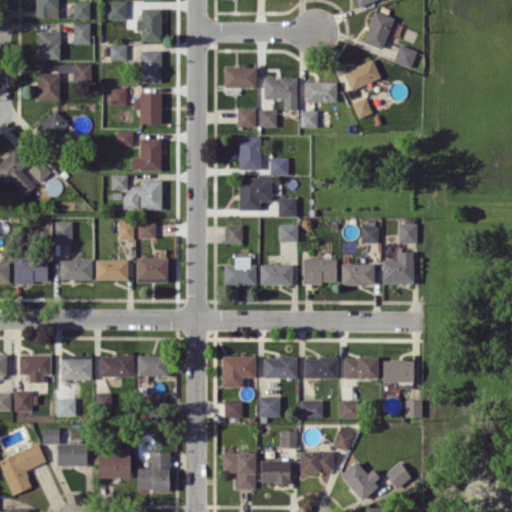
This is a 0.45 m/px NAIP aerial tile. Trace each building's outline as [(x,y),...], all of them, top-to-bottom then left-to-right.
[(35,0),(36,16),(57,16),(57,0),(35,0)] [(89,18),(89,0),(73,0),(73,17),(89,18)] [(125,0),(107,0),(107,18),(125,18),(125,0)] [(161,8),(141,7),(141,18),(135,18),(135,29),(140,29),(140,39),(160,40),(161,8)] [(381,48),(393,17),(374,9),(362,40),(381,48)] [(89,42),(90,21),(73,21),(73,42),(89,42)] [(38,58),(59,58),(59,30),(38,30),(38,58)] [(392,61),(410,67),(417,50),(399,43),(392,61)] [(109,58),(125,59),(125,44),(110,44),(109,58)] [(160,82),(160,50),(139,49),(139,81),(160,82)] [(350,89),(380,76),(372,58),(342,71),(350,89)] [(91,77),(90,62),(73,63),(74,77),(91,77)] [(223,86),(256,86),(256,67),(223,66),(223,86)] [(58,99),(59,71),(37,71),(37,98),(58,99)] [(296,77),(263,76),(262,97),(283,98),(283,108),(296,108),(296,77)] [(336,81),(304,80),(303,100),(336,101),(336,81)] [(110,104),(126,104),(126,86),(109,86),(110,104)] [(160,122),(160,93),(133,93),(133,108),(139,108),(139,122),(160,122)] [(371,112),(365,96),(352,102),(358,117),(371,112)] [(236,107),(236,126),(255,125),(255,107),(236,107)] [(276,126),(275,108),(258,108),(258,126),(276,126)] [(69,123),(55,109),(38,125),(52,140),(69,123)] [(317,126),(317,109),(300,109),(300,126),(317,126)] [(132,144),(132,130),(116,130),(116,145),(132,144)] [(238,168),(259,168),(260,135),(239,135),(238,168)] [(160,137),(139,138),(139,156),(131,156),(131,169),(160,169),(160,137)] [(11,178),(25,194),(35,185),(20,168),(26,163),(13,149),(0,160),(0,176),(6,183),(11,178)] [(269,173),(287,173),(287,156),(269,156),(269,173)] [(40,181),(50,170),(38,158),(28,169),(40,181)] [(127,173),(110,173),(110,189),(127,188),(127,173)] [(259,209),(259,200),(271,200),(271,176),(238,176),(238,209),(259,209)] [(124,208),(160,208),(161,179),(139,179),(139,185),(124,185),(124,208)] [(277,215),(296,215),(296,196),(277,196),(277,215)] [(133,238),(133,219),(118,218),(118,237),(133,238)] [(71,219),(54,220),(54,239),(72,238),(71,219)] [(138,236),(155,237),(155,221),(138,221),(138,236)] [(416,241),(416,221),(398,221),(397,241),(416,241)] [(297,240),(297,222),(278,222),(278,240),(297,240)] [(224,242),(241,242),(241,223),(223,224),(224,242)] [(378,241),(378,224),(360,224),(360,241),(378,241)] [(412,250),(397,251),(397,258),(381,259),(382,283),(413,282),(412,250)] [(256,283),(256,263),(249,263),(249,256),(233,255),(233,263),(223,263),(223,283),(256,283)] [(47,257),(14,256),(13,282),(47,283),(47,257)] [(166,257),(135,257),(135,280),(166,281),(166,257)] [(302,282),(335,282),(335,258),(302,257),(302,282)] [(59,278),(92,278),(91,258),(59,259),(59,278)] [(127,258),(95,259),(95,279),(127,278),(127,258)] [(9,260),(0,259),(0,281),(8,281),(9,260)] [(374,283),(374,262),(341,262),(341,283),(374,283)] [(259,283),(291,284),(291,263),(260,263),(259,283)] [(168,374),(167,353),(136,354),(137,375),(168,374)] [(50,373),(50,354),(18,354),(18,373),(28,373),(28,381),(42,381),(42,373),(50,373)] [(99,355),(99,375),(132,375),(132,354),(99,355)] [(60,378),(91,379),(91,355),(61,355),(60,378)] [(221,385),(241,386),(242,376),(254,376),(255,355),(221,355),(221,385)] [(263,356),(263,376),(296,376),(296,356),(263,356)] [(337,376),(337,356),(303,357),(303,377),(337,376)] [(377,356),(344,356),(343,376),(377,377),(377,356)] [(382,380),(413,380),(413,359),(382,359),(382,380)] [(31,410),(32,389),(14,389),(13,409),(31,410)] [(10,391),(0,390),(0,408),(10,409),(10,391)] [(279,415),(279,395),(258,395),(258,415),(279,415)] [(339,416),(357,416),(357,399),(340,398),(339,416)] [(405,416),(421,416),(420,398),(404,399),(405,416)] [(223,416),(241,416),(242,399),(224,399),(223,416)] [(322,399),(299,399),(298,416),(322,416),(322,399)] [(340,425),(331,443),(347,451),(356,433),(340,425)] [(58,427),(42,427),(42,442),(58,442),(58,427)] [(280,446),(297,446),(297,429),(280,429),(280,446)] [(0,464),(12,494),(31,486),(24,469),(45,460),(38,442),(0,457),(0,464)] [(57,464),(86,465),(86,442),(57,442),(57,464)] [(130,476),(129,447),(114,448),(115,453),(97,453),(98,477),(130,476)] [(299,450),(300,471),(333,470),(332,449),(299,450)] [(136,488),(169,489),(169,451),(149,450),(149,466),(136,466),(136,488)] [(236,488),(255,488),(255,451),(222,451),(221,471),(236,471),(236,488)] [(260,482),(289,482),(289,459),(260,459),(260,482)] [(372,467),(366,472),(355,460),(339,473),(360,498),(382,479),(372,467)] [(385,472),(396,487),(411,475),(399,461),(385,472)]
